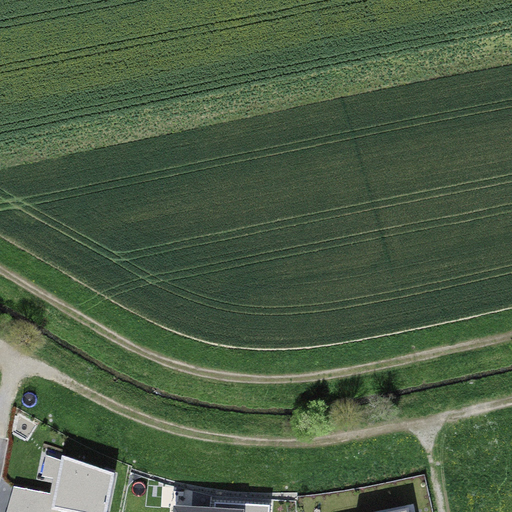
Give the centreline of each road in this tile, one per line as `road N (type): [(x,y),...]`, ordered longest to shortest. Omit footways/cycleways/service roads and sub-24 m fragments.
road 1 (track): [(0,266),(196,372),(342,376),(511,337)]
road 2 (track): [(0,353),(188,455),(312,463),(429,445)]
